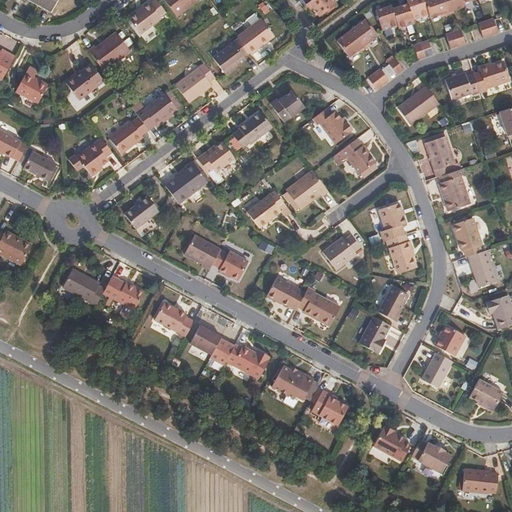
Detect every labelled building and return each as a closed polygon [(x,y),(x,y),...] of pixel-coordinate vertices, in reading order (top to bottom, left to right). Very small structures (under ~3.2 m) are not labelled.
[(50,13),(57,0),(39,0),(37,5),(50,13)] [(141,34),(162,18),(161,16),(166,12),(157,0),(154,0),(151,3),(149,1),(142,6),(144,9),(138,13),(130,19),(141,34)] [(164,0),(177,16),(198,0),(164,0)] [(333,0),(311,0),(309,2),(314,7),(320,16),(336,4),(333,0)] [(424,0),(407,0),(408,3),(414,19),(422,17),(423,20),(430,17),(424,0)] [(447,12),(443,0),(424,0),(430,17),(440,14),(447,12)] [(464,6),(461,0),(443,0),(447,12),(454,10),(464,6)] [(414,19),(408,3),(393,9),(399,28),(400,31),(408,28),(407,26),(415,23),(414,19)] [(393,9),(392,5),(376,10),(382,30),(391,27),(392,30),(399,28),(393,9)] [(258,48),(275,36),(262,18),(238,36),(240,39),(250,52),(252,55),(259,50),(258,48)] [(499,32),(494,18),(486,21),(491,35),(499,32)] [(378,35),(366,19),(359,24),(357,24),(353,26),(353,29),(352,30),(364,46),(370,42),(378,35)] [(491,35),(486,21),(479,23),(484,37),(491,35)] [(466,43),(461,29),(454,31),(458,46),(466,43)] [(359,50),(364,46),(352,30),(345,35),(342,35),(339,37),(339,40),(337,41),(350,57),(359,50)] [(132,51),(117,31),(97,46),(95,44),(88,49),(105,71),(132,51)] [(458,46),(454,31),(446,34),(451,48),(458,46)] [(244,56),(250,52),(240,39),(214,58),(226,74),(239,64),(237,61),(244,56)] [(434,54),(429,40),(421,42),(426,57),(434,54)] [(426,57),(421,42),(414,45),(419,59),(426,57)] [(0,78),(2,80),(15,56),(8,52),(7,54),(0,51),(0,50),(0,78)] [(404,69),(395,57),(388,62),(398,74),(404,69)] [(511,81),(504,61),(490,65),(490,64),(481,67),(482,71),(474,73),(479,90),(488,87),(511,81)] [(212,85),(209,81),(215,77),(204,62),(175,84),(189,102),(212,85)] [(91,63),(66,82),(79,99),(104,81),(91,63)] [(30,66),(17,91),(39,103),(49,86),(34,78),(39,70),(30,66)] [(346,71),(337,67),(334,73),(343,77),(346,71)] [(390,80),(381,68),(375,72),(383,85),(390,80)] [(383,85),(375,72),(368,77),(377,90),(383,85)] [(479,90),(474,73),(467,76),(465,72),(445,79),(452,100),(472,93),(473,95),(480,93),(479,90)] [(411,125),(440,103),(427,86),(414,95),(415,97),(411,100),(410,99),(398,107),(411,125)] [(285,122),(307,106),(295,90),(287,95),(288,96),(282,100),(279,97),(271,103),(285,122)] [(162,119),(176,108),(165,93),(137,114),(139,116),(147,128),(149,129),(155,125),(156,127),(161,123),(162,119)] [(511,107),(500,111),(508,136),(511,134),(511,107)] [(161,123),(178,110),(176,108),(162,119),(161,123)] [(344,124),(341,119),(335,111),(331,114),(327,108),(313,119),(318,124),(320,123),(335,143),(351,132),(350,130),(353,129),(347,122),(344,124)] [(244,149),(273,127),(261,111),(240,127),(241,129),(233,134),(244,149)] [(143,136),(141,133),(147,128),(139,116),(132,122),(131,120),(109,137),(121,153),(143,136)] [(0,150),(12,157),(21,141),(0,129),(0,150)] [(456,163),(447,136),(426,142),(438,177),(441,176),(454,171),(452,164),(456,163)] [(113,152),(101,137),(77,156),(75,155),(69,159),(77,170),(83,165),(91,175),(99,169),(98,167),(102,164),(109,159),(106,156),(113,152)] [(376,162),(363,145),(362,145),(357,138),(339,152),(344,159),(347,157),(359,174),(376,162)] [(26,147),(28,144),(21,141),(12,157),(19,160),(26,147)] [(218,172),(236,158),(224,142),(212,151),(211,149),(198,159),(209,173),(215,168),(218,172)] [(57,164),(26,147),(19,160),(25,164),(23,167),(48,181),(57,164)] [(180,204),(208,183),(193,162),(182,170),(183,173),(177,177),(166,185),(180,204)] [(329,191),(314,171),(313,169),(286,188),(302,208),(321,194),(323,196),(329,191)] [(470,204),(461,176),(464,174),(462,169),(454,171),(441,176),(442,181),(440,182),(443,193),(446,192),(448,199),(446,200),(449,211),(470,204)] [(280,209),(286,204),(275,190),(248,211),(260,227),(281,211),(280,209)] [(147,196),(125,213),(136,229),(159,212),(147,196)] [(403,224),(407,223),(400,202),(379,209),(386,229),(382,230),(385,241),(388,240),(406,234),(403,224)] [(483,244),(474,216),(453,223),(457,233),(459,233),(462,239),(459,240),(462,250),(465,249),(467,257),(470,256),(482,252),(480,245),(483,244)] [(20,238),(6,230),(5,233),(19,240),(20,238)] [(33,244),(20,238),(19,240),(5,233),(4,234),(0,232),(0,252),(22,265),(33,244)] [(414,256),(411,250),(414,249),(412,240),(409,241),(406,234),(388,240),(399,274),(417,267),(414,256)] [(213,264),(221,250),(195,235),(185,254),(211,268),(213,264)] [(355,251),(361,246),(352,235),(346,239),(346,238),(337,244),(335,242),(323,251),(336,269),(357,253),(355,251)] [(337,244),(346,238),(344,235),(335,242),(337,244)] [(238,281),(249,262),(230,251),(228,254),(221,250),(213,264),(220,268),(219,270),(238,281)] [(498,281),(488,250),(482,252),(470,256),(480,286),(498,281)] [(104,293),(106,289),(100,285),(101,284),(74,269),(64,287),(97,305),(104,293)] [(135,310),(145,291),(133,284),(132,286),(113,275),(106,289),(104,293),(135,310)] [(298,306),(306,292),(278,276),(267,295),(276,300),(277,299),(297,309),(298,306)] [(393,285),(379,311),(395,320),(410,294),(393,285)] [(330,327),(341,306),(315,292),(316,291),(309,287),(306,292),(298,306),(305,310),(321,318),(320,321),(330,327)] [(511,304),(509,294),(487,302),(491,314),(494,313),(499,329),(511,324),(511,304)] [(195,321),(186,316),(187,313),(165,302),(155,319),(187,336),(195,321)] [(321,318),(305,310),(304,312),(320,321),(321,318)] [(384,339),(392,325),(374,316),(360,342),(379,353),(384,345),(381,343),(384,339)] [(235,345),(221,338),(222,337),(201,325),(191,343),(212,355),(211,357),(224,365),(227,361),(235,345)] [(439,337),(435,345),(457,356),(468,336),(448,325),(441,338),(439,337)] [(272,356),(263,352),(261,355),(258,353),(243,346),(242,347),(236,344),(235,345),(227,361),(260,378),(272,356)] [(439,388),(454,361),(437,352),(423,379),(439,388)] [(305,400),(315,380),(308,376),(306,378),(292,370),(285,367),(274,387),(295,399),(297,396),(305,400)] [(308,376),(293,368),(292,370),(306,378),(308,376)] [(494,412),(504,393),(480,379),(471,396),(480,401),(485,404),(483,407),(494,412)] [(324,391),(313,411),(339,426),(349,407),(332,397),(333,395),(324,391)] [(412,444),(406,441),(407,439),(398,435),(393,432),(394,430),(386,425),(385,428),(384,427),(374,446),(402,462),(412,444)] [(442,474),(452,455),(446,452),(446,451),(436,445),(435,446),(429,442),(428,443),(422,439),(413,456),(419,460),(418,461),(442,474)] [(498,490),(499,472),(492,472),(492,473),(484,472),(484,470),(466,468),(464,489),(491,491),(491,490),(498,490)]
